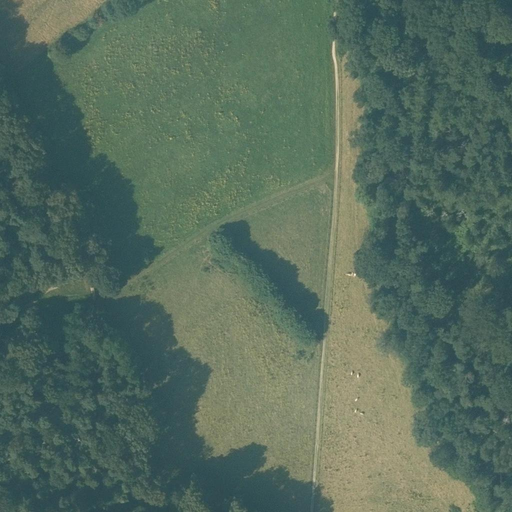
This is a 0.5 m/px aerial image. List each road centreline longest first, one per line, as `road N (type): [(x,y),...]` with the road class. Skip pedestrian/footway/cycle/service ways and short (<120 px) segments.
road 1 (track): [(337,0),(334,182),(308,511)]
road 2 (track): [(91,294),(226,218),(334,182)]
